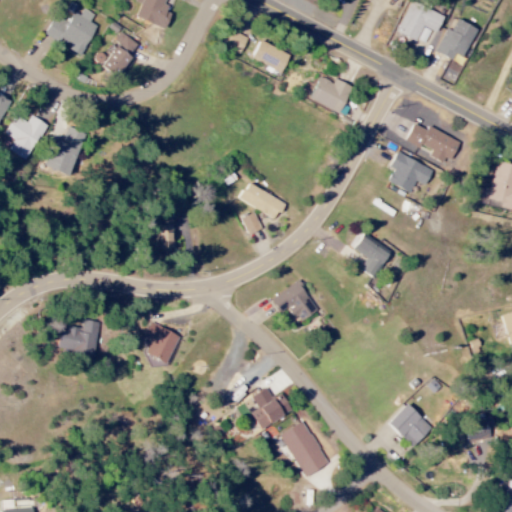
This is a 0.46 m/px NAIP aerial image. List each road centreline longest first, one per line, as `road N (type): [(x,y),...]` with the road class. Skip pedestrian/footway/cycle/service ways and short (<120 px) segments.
road 1 (residential): [(0,315),(55,283),(213,289),(285,257),(326,214),(403,76)]
road 2 (residential): [(436,511),(375,466),(297,369),(213,289)]
road 3 (residential): [(511,133),(260,0)]
road 4 (residential): [(217,0),(170,79),(138,98),(84,97),(0,52)]
